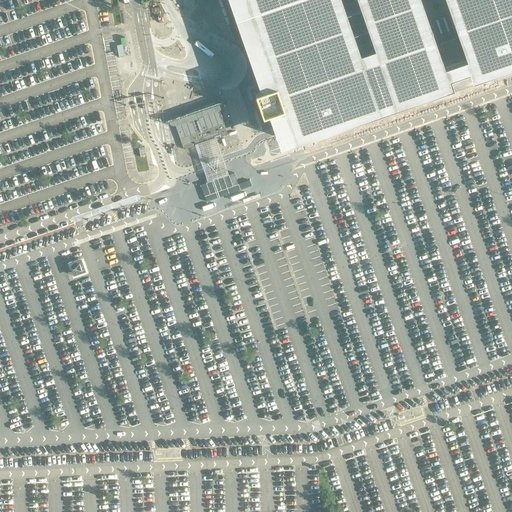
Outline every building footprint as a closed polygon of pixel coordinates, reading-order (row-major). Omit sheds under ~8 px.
[(511,0),(240,0),(268,83),(255,87),(261,106),(276,100),(292,146),(511,72),(511,0)] [(218,106),(174,121),(183,149),(195,145),(216,138),(228,134),(218,106)] [(204,177),(206,183),(229,175),(216,138),(195,146),(206,176),(204,177)] [(234,173),(229,175),(206,183),(200,185),(206,202),(252,186),(250,180),(238,184),(234,173)] [(81,261),(76,263),(72,264),(71,264),(75,274),(76,274),(79,273),(85,271),(81,261)]
